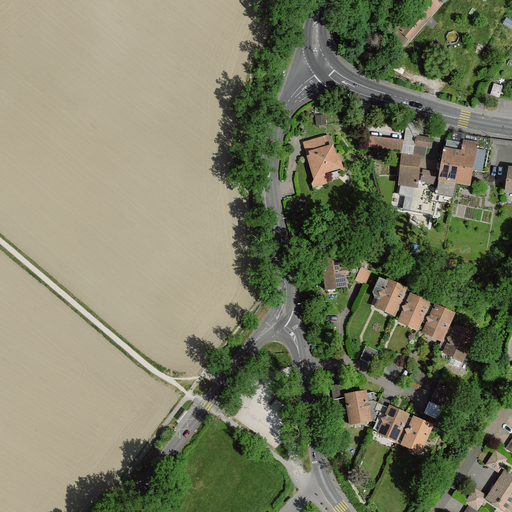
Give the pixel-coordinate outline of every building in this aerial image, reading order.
[(423,0),(399,29),(411,40),(441,5),(434,0),(423,0)] [(326,115),(316,116),(316,125),(327,124),(326,115)] [(403,151),(403,155),(413,156),(415,147),(416,147),(419,137),(421,121),(408,119),(405,141),(403,151)] [(319,151),(327,149),(324,137),(307,142),(310,156),(312,155),(317,154),(319,151)] [(415,147),(413,156),(421,157),(426,157),(428,147),(430,148),(432,139),(419,137),(416,147),(415,147)] [(380,148),(381,139),(371,138),(370,147),(380,148)] [(405,141),(381,139),(380,148),(403,151),(405,141)] [(447,141),(446,148),(463,151),(465,144),(447,141)] [(476,149),(477,145),(465,143),(465,144),(463,151),(446,148),(443,165),(460,168),(473,170),(476,149)] [(327,149),(319,151),(317,154),(312,155),(313,161),(312,161),(315,170),(326,176),(332,174),(331,172),(336,171),(339,165),(337,155),(335,156),(333,147),(327,149)] [(486,151),(476,149),(473,170),(483,172),(486,151)] [(421,157),(413,156),(403,155),(402,167),(407,168),(417,170),(420,166),(421,157)] [(458,182),(460,168),(443,165),(438,188),(416,184),(404,182),(402,194),(408,196),(405,209),(434,214),(437,201),(454,204),(458,182)] [(460,168),(458,182),(470,184),(471,179),(473,170),(460,168)] [(404,182),(416,184),(418,173),(406,171),(404,182)] [(438,173),(424,171),(422,180),(427,181),(427,183),(435,184),(438,173)] [(342,259),(323,262),(327,287),(346,284),(345,275),(348,272),(354,277),(360,267),(348,261),(343,263),(342,259)] [(371,272),(360,267),(354,277),(353,280),(366,285),(371,272)] [(404,294),(406,291),(381,280),(376,291),(379,293),(381,298),(378,305),(395,313),(399,306),(404,294)] [(429,305),(404,294),(399,306),(402,307),(404,312),(401,320),(418,328),(423,317),(429,305)] [(453,316),(429,305),(423,317),(427,318),(429,323),(425,331),(443,339),(444,337),(449,325),(453,316)] [(474,336),(449,325),(444,337),(448,339),(449,344),(446,351),(464,359),(474,336)] [(373,365),(379,352),(366,346),(361,359),(373,365)] [(396,378),(402,365),(390,359),(384,372),(396,378)] [(422,386),(427,373),(415,368),(409,381),(422,386)] [(334,400),(347,397),(344,383),(331,386),(334,400)] [(368,403),(366,394),(347,397),(351,422),(369,419),(376,422),(381,413),(376,410),(379,403),(374,401),(371,405),(368,403)] [(430,401),(443,408),(447,400),(433,394),(430,401)] [(387,415),(391,409),(393,402),(382,397),(379,403),(376,410),(381,413),(387,415)] [(430,401),(425,414),(438,420),(443,408),(430,401)] [(408,417),(391,409),(387,415),(381,413),(376,422),(374,429),(398,440),(403,428),(408,417)] [(432,427),(414,420),(411,427),(405,429),(403,428),(398,440),(422,450),(432,427)] [(497,452),(488,464),(499,472),(507,459),(497,452)] [(511,511),(511,476),(506,473),(489,499),(507,511),(511,511)] [(478,510),(486,497),(476,490),(467,503),(478,510)]
